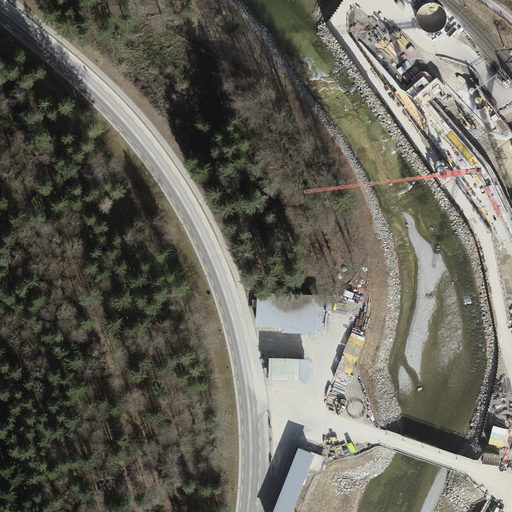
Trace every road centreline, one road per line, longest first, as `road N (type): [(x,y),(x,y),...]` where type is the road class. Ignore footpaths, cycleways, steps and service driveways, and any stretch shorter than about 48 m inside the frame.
road 1 (primary): [(248,511),(246,381),(226,296),(199,231),(123,119),(0,9)]
road 2 (track): [(226,296),(350,292),(380,269),(385,244),(369,123),(299,16),(272,0)]
road 3 (track): [(251,426),(309,415),(511,486)]
road 4 (track): [(511,241),(472,143),(504,123)]
